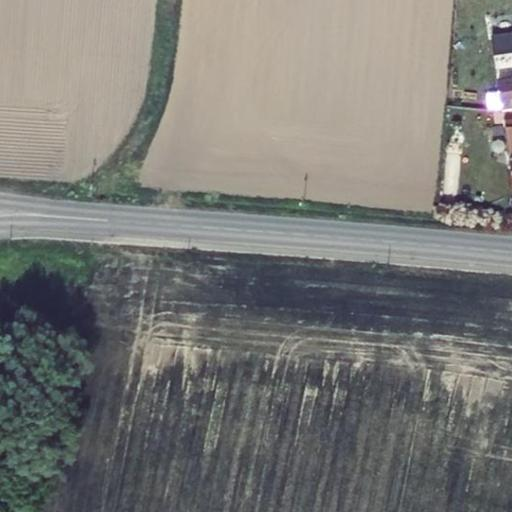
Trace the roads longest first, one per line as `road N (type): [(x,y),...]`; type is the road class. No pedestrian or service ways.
road 1 (secondary): [(138,221),(511,252)]
road 2 (secondary): [(138,221),(0,201)]
road 3 (secondary): [(0,223),(138,221)]
